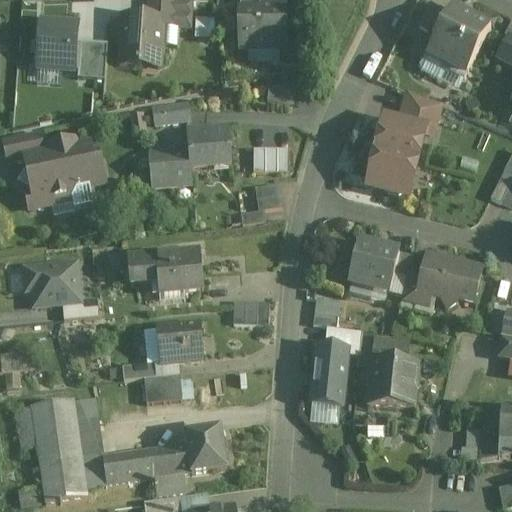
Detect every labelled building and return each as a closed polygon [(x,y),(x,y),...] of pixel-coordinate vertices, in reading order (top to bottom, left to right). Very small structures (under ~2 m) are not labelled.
[(173,0),(149,0),(148,21),(163,22),(162,30),(172,30),(173,0)] [(259,10),(259,1),(241,1),(240,2),(240,10),(259,10)] [(439,10),(430,5),(417,29),(428,34),(430,30),(440,36),(452,13),(453,14),(453,13),(441,6),(439,10)] [(240,10),(239,11),(240,52),(278,51),(285,51),(285,38),(284,10),(272,10),(272,15),(263,15),(263,10),(259,10),(240,10)] [(453,14),(452,13),(440,36),(429,57),(445,66),(443,70),(463,81),(464,82),(491,31),(474,22),(473,24),(453,14)] [(148,21),(123,19),(122,37),(118,40),(118,44),(121,48),(120,68),(142,70),(142,63),(158,64),(157,71),(159,71),(160,59),(164,56),(164,52),(161,50),(162,30),(163,22),(148,21)] [(197,20),(196,39),(213,39),(213,20),(197,20)] [(78,28),(41,25),(38,71),(75,74),(77,46),(78,28)] [(300,37),(285,38),(285,51),(278,51),(278,70),(300,70),(300,37)] [(511,42),(509,41),(497,63),(511,70),(511,42)] [(108,48),(77,46),(75,74),(79,74),(78,82),(105,84),(108,48)] [(463,81),(443,70),(445,66),(429,57),(424,59),(423,58),(418,68),(421,74),(421,73),(458,93),(463,81)] [(60,85),(61,75),(39,72),(38,82),(60,85)] [(295,93),(269,90),(267,104),(293,107),(295,93)] [(440,110),(407,97),(399,129),(425,136),(424,137),(433,139),(440,110)] [(188,109),(152,114),(155,129),(190,124),(188,109)] [(399,129),(385,125),(379,148),(374,151),(371,162),(374,168),(369,189),(383,192),(386,198),(397,200),(403,197),(409,199),(424,137),(425,136),(399,129)] [(212,132),(187,134),(189,155),(190,174),(191,174),(231,170),(228,136),(212,137),(212,132)] [(38,136),(3,143),(8,168),(25,164),(25,163),(43,159),(38,136)] [(74,146),(48,151),(50,158),(43,159),(25,163),(25,164),(31,195),(26,196),(29,213),(72,204),(74,209),(92,205),(89,191),(106,188),(101,163),(93,164),(89,149),(76,152),(74,146)] [(289,152),(253,152),(253,176),(289,175),(289,152)] [(189,155),(149,158),(152,191),(192,188),(191,174),(190,174),(189,155)] [(511,159),(503,177),(511,181),(511,159)] [(511,188),(501,183),(490,203),(500,209),(511,188)] [(511,212),(511,187),(501,207),(511,213),(511,212)] [(279,189),(255,192),(257,204),(280,200),(279,189)] [(280,200),(257,204),(258,216),(265,215),(282,212),(280,200)] [(258,216),(241,218),(242,230),(266,227),(265,215),(258,216)] [(399,257),(359,247),(349,287),(389,297),(393,280),(399,257)] [(157,260),(156,260),(157,277),(162,277),(165,293),(182,292),(183,296),(203,294),(200,256),(157,260)] [(412,260),(399,257),(393,280),(406,283),(409,271),(412,260)] [(157,258),(127,261),(130,285),(158,282),(157,277),(156,260),(157,260),(157,258)] [(482,273),(427,260),(423,275),(417,298),(418,298),(441,304),(447,313),(457,307),(457,304),(474,308),(482,273)] [(77,268),(24,272),(26,296),(32,296),(34,312),(62,309),(81,307),(80,306),(77,268)] [(423,275),(409,271),(406,283),(401,306),(416,310),(418,298),(417,298),(423,275)] [(340,328),(341,302),(306,301),(306,323),(316,324),(316,327),(340,328)] [(81,307),(62,309),(64,325),(100,321),(98,304),(80,306),(81,307)] [(258,306),(234,305),(233,328),(257,329),(258,306)] [(269,307),(258,306),(257,329),(268,330),(269,307)] [(511,317),(507,316),(501,341),(504,342),(511,343),(511,317)] [(198,329),(156,333),(156,335),(161,334),(164,367),(159,368),(159,369),(202,365),(198,329)] [(511,344),(503,343),(501,363),(511,365),(511,344)] [(347,369),(355,370),(356,356),(320,351),(319,365),(347,369)] [(26,357),(0,359),(2,377),(28,375),(26,357)] [(419,366),(372,362),(367,409),(415,411),(419,366)] [(319,365),(315,365),(310,415),(342,419),(347,369),(319,365)] [(154,368),(122,372),(123,385),(144,383),(156,382),(154,368)] [(156,382),(144,383),(146,409),(182,405),(180,380),(156,382)] [(94,402),(74,405),(80,447),(100,444),(94,402)] [(74,405),(31,411),(37,453),(45,508),(88,502),(87,494),(154,484),(157,502),(186,498),(184,480),(191,479),(187,449),(82,465),(80,447),(74,405)] [(31,412),(16,415),(22,455),(37,453),(31,412)] [(493,414),(483,414),(480,465),(498,463),(502,414),(494,414),(493,414)] [(511,414),(502,414),(498,463),(511,461),(511,414)] [(220,433),(185,438),(187,449),(191,479),(226,474),(220,433)] [(511,511),(511,501),(510,491),(498,494),(502,511),(511,511)] [(180,511),(179,502),(144,507),(145,511),(180,511)]
